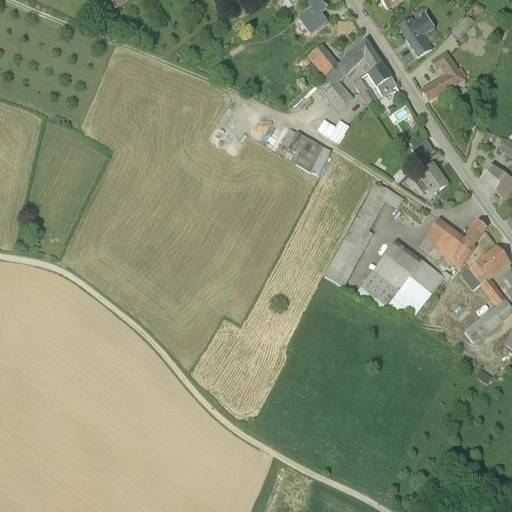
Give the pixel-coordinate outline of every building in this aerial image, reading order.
[(108,0),(114,9),(123,4),(128,0),(108,0)] [(286,0),(287,1),(284,3),(289,10),(304,0),(286,0)] [(305,37),(325,22),(320,16),(328,8),(324,6),(324,5),(316,0),(315,0),(308,4),(312,8),(294,23),(305,37)] [(387,11),(395,6),(403,0),(379,0),(383,6),(387,11)] [(411,20),(398,29),(417,60),(431,52),(422,37),(433,30),(425,16),(413,23),(411,20)] [(467,19),(450,37),(455,42),(472,23),(467,19)] [(339,84),(364,61),(368,68),(362,71),(366,77),(367,76),(382,66),(366,42),(357,50),(338,66),(325,78),(333,89),(324,96),(338,112),(353,100),(339,84)] [(308,58),(325,78),(338,66),(322,47),(308,58)] [(422,95),(427,104),(462,80),(445,54),(431,63),(435,69),(440,66),(447,77),(422,95)] [(396,89),(382,66),(367,76),(382,98),(396,89)] [(367,91),(360,81),(353,85),(360,95),(359,96),(367,107),(372,104),(365,93),(367,91)] [(365,93),(372,104),(375,102),(367,91),(365,93)] [(326,122),(319,132),(339,146),(351,128),(341,122),(336,129),(326,122)] [(329,153),(290,132),(279,153),(318,174),(329,153)] [(511,158),(511,144),(505,141),(499,152),(511,158)] [(416,165),(432,154),(424,142),(408,154),(416,165)] [(433,196),(444,188),(435,174),(438,172),(432,165),(418,175),(421,180),(415,185),(422,195),(429,190),(433,196)] [(500,174),(491,167),(480,182),(503,201),(511,187),(511,181),(500,173),(500,174)] [(326,281),(346,290),(373,234),(371,233),(385,204),(399,211),(405,199),(373,184),(326,281)] [(464,242),(438,223),(420,248),(430,256),(434,250),(460,270),(475,250),(473,248),(486,230),(478,224),(464,242)] [(416,319),(445,279),(395,243),(359,294),(383,311),(386,307),(403,319),(407,313),(416,319)] [(505,302),(489,281),(510,265),(497,248),(469,270),(469,271),(461,277),(473,293),(481,287),(492,301),(497,308),(493,311),(465,333),(474,344),(511,314),(511,309),(505,301),(505,302)] [(476,378),(487,386),(491,380),(480,372),(476,378)]
